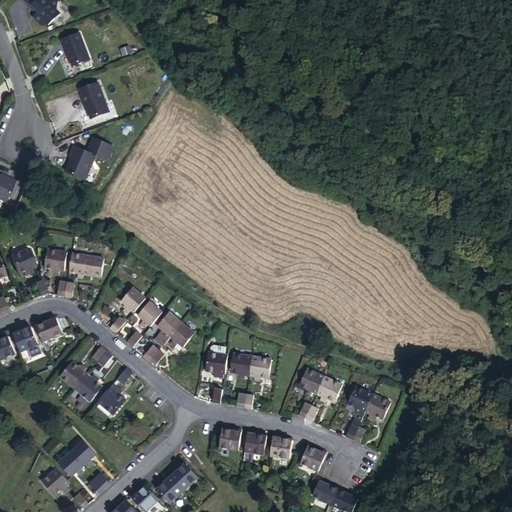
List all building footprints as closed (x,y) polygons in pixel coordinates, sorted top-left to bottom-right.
[(36,17),(44,25),(51,25),(63,14),(60,2),(58,0),(26,0),(34,8),(36,6),(41,13),(36,17)] [(65,40),(75,67),(93,60),(83,34),(65,40)] [(83,90),(94,120),(112,113),(101,83),(83,90)] [(76,156),(69,172),(88,181),(98,156),(77,147),(74,155),(76,156)] [(0,198),(8,202),(17,181),(10,178),(9,179),(0,175),(0,198)] [(75,253),(92,256),(93,250),(76,246),(75,253)] [(19,273),(24,271),(28,269),(30,274),(35,272),(33,268),(37,266),(29,248),(11,255),(19,273)] [(46,267),(50,268),(56,269),(55,274),(60,276),(61,270),(65,271),(68,252),(50,249),(46,267)] [(90,275),(92,256),(75,253),(74,253),(70,271),(80,273),(79,279),(84,280),(85,274),(90,275)] [(99,277),(102,258),(92,256),(90,275),(99,277)] [(48,293),(43,280),(35,283),(41,296),(48,293)] [(67,296),(69,282),(61,281),(58,295),(67,296)] [(76,284),(69,282),(67,296),(73,299),(76,284)] [(136,312),(148,298),(135,287),(123,301),(128,306),(125,310),(129,313),(132,309),(136,312)] [(4,296),(0,297),(0,308),(2,313),(9,309),(4,296)] [(152,326),(164,312),(151,302),(139,316),(144,320),(141,324),(145,328),(148,324),(152,326)] [(172,336),(184,322),(171,312),(160,325),(165,330),(162,334),(165,337),(169,333),(172,336)] [(112,328),(118,333),(127,322),(121,317),(112,328)] [(46,322),(37,326),(44,342),(64,333),(57,318),(52,320),(46,322)] [(196,333),(184,322),(172,336),(176,339),(172,343),(176,346),(179,342),(185,347),(196,333)] [(13,334),(21,351),(27,349),(38,344),(40,343),(32,327),(20,332),(13,334)] [(129,342),(134,347),(144,336),(138,331),(129,342)] [(0,360),(17,353),(10,337),(0,340),(0,360)] [(38,344),(27,349),(31,357),(41,352),(38,344)] [(93,358),(99,363),(109,351),(103,346),(93,358)] [(151,361),(160,350),(155,346),(145,356),(151,361)] [(212,353),(209,353),(206,371),(215,372),(215,377),(220,377),(221,373),(225,373),(228,355),(225,354),(226,347),(214,346),(212,348),(212,353)] [(165,355),(160,350),(151,361),(157,365),(165,355)] [(109,351),(99,363),(105,367),(114,356),(109,351)] [(246,374),(251,375),(254,356),(234,354),(231,372),(240,374),(240,379),(245,379),(246,374)] [(254,356),(251,375),(256,375),(255,381),(260,381),(261,376),(270,377),(272,359),(254,356)] [(62,376),(77,389),(89,375),(85,371),(88,368),(84,365),(81,368),(74,362),(62,376)] [(134,372),(128,368),(119,379),(125,384),(134,372)] [(314,391),(319,394),(326,377),(309,369),(301,385),(309,389),(307,394),(312,396),(314,391)] [(89,375),(77,389),(91,401),(103,386),(97,381),(100,377),(96,374),(93,377),(89,375)] [(326,377),(319,394),(323,395),(321,400),(326,402),(328,398),(336,402),(343,385),(326,377)] [(115,390),(112,387),(100,401),(115,414),(127,400),(119,393),(123,389),(119,386),(115,390)] [(367,411),(374,394),(357,387),(349,403),(358,407),(356,412),(360,414),(363,409),(367,411)] [(221,403),(223,389),(216,388),(214,402),(221,403)] [(246,408),(248,394),(240,392),(238,406),(246,408)] [(255,395),(248,394),(246,408),(253,409),(255,395)] [(391,402),(374,394),(367,411),(371,414),(369,418),(374,420),(376,415),(384,419),(391,402)] [(301,415),(308,418),(313,405),(306,402),(301,415)] [(313,405),(308,418),(314,421),(320,408),(313,405)] [(354,440),(360,427),(353,423),(347,437),(354,440)] [(367,430),(360,427),(354,440),(360,443),(367,430)] [(239,450),(243,432),(236,430),(223,428),(220,447),(239,450)] [(249,433),(246,451),(265,455),(268,436),(257,434),(249,433)] [(274,437),(272,456),(291,459),(294,440),(281,438),(274,437)] [(85,441),(73,452),(85,466),(88,463),(91,467),(95,464),(91,460),(97,454),(85,441)] [(302,463),(319,471),(327,453),(322,451),(310,445),(302,463)] [(85,466),(73,452),(61,463),(73,476),(78,471),(81,475),(86,472),(82,468),(85,466)] [(173,476),(185,490),(200,477),(187,463),(178,472),(173,476)] [(67,486),(71,482),(58,469),(44,482),(56,495),(63,489),(66,493),(70,489),(67,486)] [(103,473),(97,479),(106,489),(111,483),(103,473)] [(171,503),(185,490),(173,476),(167,481),(158,489),(171,503)] [(106,489),(97,479),(91,484),(101,494),(106,489)] [(313,496),(333,505),(340,490),(335,488),(328,484),(321,481),(313,496)] [(145,511),(160,499),(148,485),(138,494),(133,498),(145,511)] [(340,490),(333,505),(348,511),(352,511),(359,498),(352,495),(346,492),(340,490)] [(85,509),(91,504),(81,493),(75,498),(85,509)] [(138,511),(128,500),(124,504),(119,509),(115,511),(138,511)]
